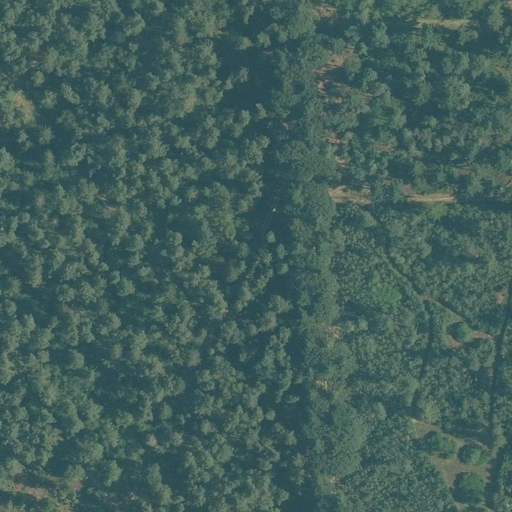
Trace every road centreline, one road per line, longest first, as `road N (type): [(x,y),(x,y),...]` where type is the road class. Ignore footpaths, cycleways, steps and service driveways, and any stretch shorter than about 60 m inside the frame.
road 1 (track): [(0,69),(328,479)]
road 2 (track): [(287,0),(331,511)]
road 3 (track): [(299,156),(121,511)]
road 4 (track): [(511,27),(289,26)]
road 5 (track): [(305,205),(511,207)]
road 6 (track): [(113,511),(0,372)]
road 7 (track): [(295,125),(190,0)]
